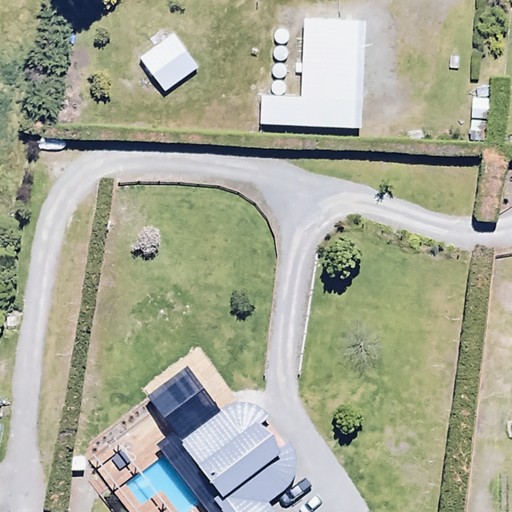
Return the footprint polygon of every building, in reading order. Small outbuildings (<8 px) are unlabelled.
[(364,23),(303,21),(300,99),(261,97),(260,125),(360,129),(364,23)] [(197,68),(173,35),(140,59),(165,92),(197,68)] [(507,83),(492,82),(491,98),(473,97),(469,140),(502,142),(507,83)] [(110,377),(86,373),(82,397),(106,401),(110,377)] [(208,387),(160,418),(223,511),(271,511),(267,504),(279,497),(285,491),(289,483),(293,475),(295,466),(295,457),(294,449),(291,440),(276,448),(260,429),(273,418),(268,414),(259,411),(251,409),(242,409),(233,410),(228,411),(208,387)] [(100,410),(83,409),(79,446),(97,447),(100,410)]
